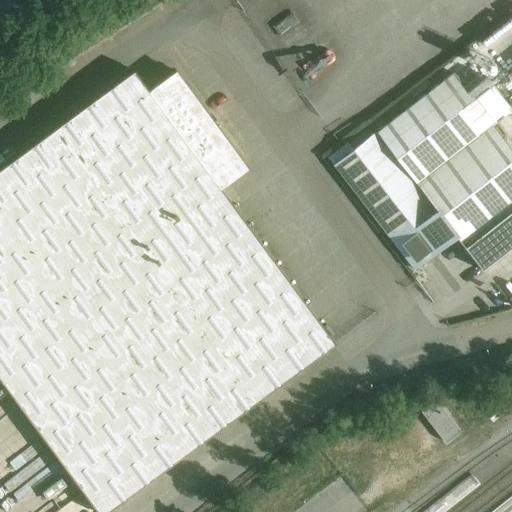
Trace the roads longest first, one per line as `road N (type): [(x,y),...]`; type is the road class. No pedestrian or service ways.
road 1 (unclassified): [(0,137),(186,17),(413,320),(408,351)]
road 2 (unclassified): [(175,511),(354,374),(408,351)]
